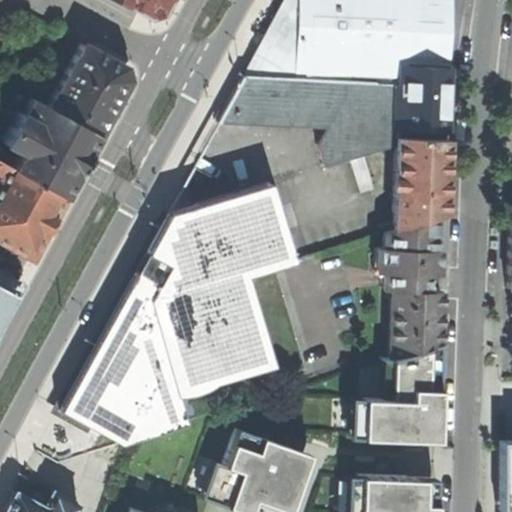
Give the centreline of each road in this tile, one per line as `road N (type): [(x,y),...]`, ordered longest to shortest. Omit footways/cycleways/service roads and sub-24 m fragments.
road 1 (tertiary): [(0,449),(203,77)]
road 2 (tertiary): [(166,58),(0,366)]
road 3 (residential): [(493,0),(475,327)]
road 4 (residential): [(475,327),(470,511)]
road 5 (residential): [(166,58),(59,0)]
